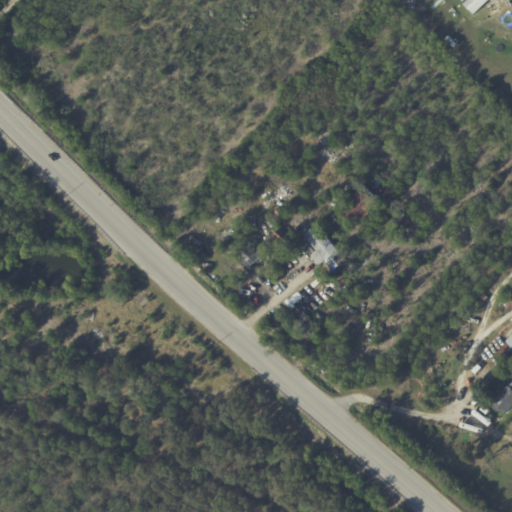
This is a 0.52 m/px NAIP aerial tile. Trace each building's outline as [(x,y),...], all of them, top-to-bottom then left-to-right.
[(474,15),(489,0),(467,0),(464,4),(474,15)] [(344,211),(362,192),(361,190),(378,176),(395,192),(366,222),(361,218),(357,222),(353,218),(352,219),(344,211)] [(398,222),(408,213),(419,225),(408,234),(398,222)] [(319,225),(349,261),(336,272),(306,236),(319,225)] [(283,228),(296,240),(286,250),(273,238),(283,228)] [(246,265),(246,264),(244,266),(241,261),(242,260),(239,255),(257,241),(268,255),(250,269),(246,265)] [(511,291),(511,308),(501,298),(506,291),(510,294),(511,291)] [(481,297),(485,294),(490,298),(486,302),(481,297)] [(302,308),(325,331),(312,344),(289,321),(302,308)] [(497,355),(511,339),(511,361),(508,365),(497,355)] [(511,410),(508,415),(503,410),(500,413),(494,407),(496,404),(494,402),(511,382),(511,410)] [(474,392),(481,384),(485,387),(478,395),(474,392)]
